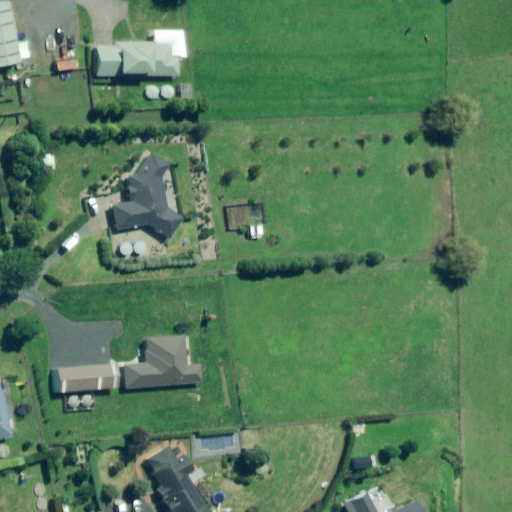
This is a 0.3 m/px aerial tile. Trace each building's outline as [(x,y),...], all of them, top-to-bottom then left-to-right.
[(20,48),(11,0),(0,2),(0,64),(23,60),(20,48)] [(166,57),(166,45),(112,44),(112,47),(93,47),(92,75),(173,76),(174,57),(166,57)] [(74,68),(73,60),(53,63),(54,71),(74,68)] [(173,87),(144,86),(143,99),(172,100),(173,87)] [(165,164),(148,154),(139,167),(135,175),(123,177),(128,202),(108,205),(112,230),(144,224),(165,239),(179,218),(162,207),(157,178),(165,164)] [(188,336),(178,336),(140,339),(142,364),(119,366),(121,389),(194,383),(193,366),(190,366),(188,336)] [(110,389),(108,365),(51,369),(53,393),(110,389)] [(194,468),(188,472),(178,455),(171,458),(165,447),(141,461),(155,487),(151,489),(164,511),(203,511),(187,484),(199,477),(194,468)] [(387,511),(372,511),(364,494),(341,505),(344,511),(414,511),(409,502),(387,511)]
